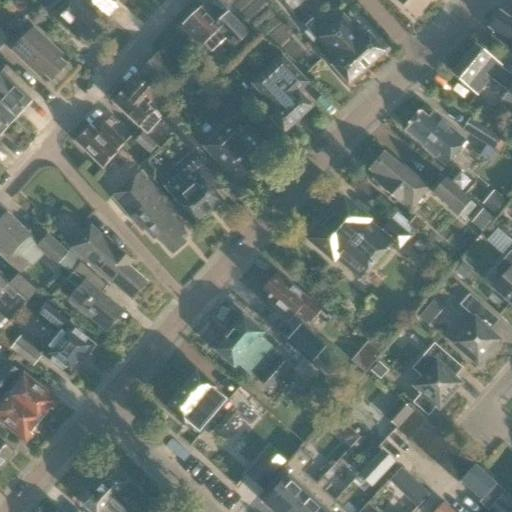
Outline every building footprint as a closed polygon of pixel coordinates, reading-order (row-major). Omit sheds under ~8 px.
[(83,33),(90,39),(100,27),(94,22),(99,17),(79,0),(64,0),(51,14),(78,39),(83,33)] [(241,0),(236,7),(287,46),(305,22),(276,0),(241,0)] [(430,0),(397,0),(415,17),(430,0)] [(204,6),(183,24),(202,45),(202,44),(211,53),(226,39),(234,48),(249,35),(229,12),(218,22),(204,6)] [(511,17),(502,11),(490,27),(497,32),(495,35),(511,48),(511,17)] [(310,29),(304,34),(314,44),(318,40),(336,61),(331,66),(348,84),(384,52),(368,33),(363,37),(343,14),(328,27),(318,15),(307,25),(310,29)] [(0,48),(10,37),(0,27),(0,48)] [(46,72),(53,78),(65,66),(58,60),(63,55),(32,27),(10,51),(40,79),(46,72)] [(476,43),(452,71),(478,92),(492,76),(508,90),(502,99),(511,106),(511,75),(504,69),(500,66),(502,64),(476,43)] [(138,74),(159,92),(180,69),(159,51),(138,74)] [(299,90),(308,81),(283,55),(253,84),(269,101),(262,107),(272,117),(270,119),(283,133),(313,104),(299,90)] [(0,104),(15,118),(31,101),(0,73),(0,104)] [(159,119),(152,112),(155,109),(161,102),(165,98),(159,92),(138,74),(112,102),(139,126),(140,126),(147,132),(159,119)] [(225,93),(217,100),(230,114),(238,107),(225,93)] [(161,102),(155,109),(163,120),(171,113),(161,102)] [(0,134),(15,118),(0,104),(0,134)] [(421,109),(405,128),(427,147),(425,148),(445,164),(466,139),(431,110),(428,114),(421,109)] [(163,120),(191,152),(201,144),(173,111),(171,113),(163,120)] [(227,168),(240,181),(254,169),(250,164),(263,152),(244,131),(247,128),(237,117),(204,147),(225,170),(227,168)] [(469,119),(462,130),(498,152),(505,141),(469,119)] [(125,142),(103,123),(95,132),(89,127),(76,141),(102,168),(125,142)] [(142,137),(135,146),(150,158),(157,150),(142,137)] [(217,182),(191,152),(173,168),(179,175),(163,189),(197,228),(225,204),(210,187),(217,182)] [(383,152),(369,168),(377,174),(371,180),(411,213),(430,189),(403,166),(402,167),(383,152)] [(456,167),(446,179),(453,184),(463,173),(456,167)] [(161,196),(140,172),(111,196),(141,231),(145,227),(154,238),(157,235),(172,253),(185,242),(181,236),(185,233),(171,216),(173,215),(159,198),(161,196)] [(446,180),(432,195),(459,217),(472,202),(446,180)] [(494,191),(482,204),(494,214),(506,201),(494,191)] [(344,200),(312,238),(330,254),(331,252),(361,277),(392,241),(399,247),(409,235),(414,230),(395,213),(390,218),(379,231),(344,200)] [(7,212),(0,218),(0,254),(21,274),(28,266),(14,253),(29,236),(30,234),(7,212)] [(483,212),(473,223),(482,231),(492,220),(483,212)] [(119,249),(90,224),(71,247),(132,299),(148,281),(129,265),(133,261),(119,249)] [(511,236),(501,230),(494,242),(509,250),(511,244),(511,236)] [(29,236),(14,253),(28,266),(31,269),(44,254),(35,246),(40,242),(31,234),(29,236)] [(40,242),(35,246),(44,254),(55,265),(58,263),(67,254),(46,234),(40,242)] [(501,278),(493,287),(511,304),(511,251),(511,252),(503,261),(494,272),(501,278)] [(67,254),(58,263),(60,264),(70,274),(79,263),(68,252),(67,254)] [(70,274),(67,277),(79,288),(70,299),(107,331),(123,313),(98,292),(105,285),(79,263),(70,274)] [(464,263),(455,273),(464,281),(473,270),(464,263)] [(9,283),(0,275),(0,291),(2,289),(12,298),(16,294),(25,302),(35,290),(17,274),(9,283)] [(276,274),(262,290),(270,296),(268,298),(280,308),(281,312),(290,320),(299,310),(311,321),(324,307),(311,296),(307,301),(300,295),(301,294),(289,283),(288,285),(276,274)] [(474,318),(452,342),(477,365),(500,339),(484,325),(493,315),(469,294),(459,305),(474,318)] [(42,354),(70,376),(94,346),(85,338),(81,332),(75,327),(70,327),(66,324),(70,318),(49,301),(36,317),(58,334),(42,354)] [(426,311),(419,318),(429,327),(436,319),(426,311)] [(245,316),(215,350),(235,367),(238,363),(251,374),(259,365),(266,371),(260,377),(272,388),(264,397),(272,405),(299,375),(307,383),(318,370),(305,358),(294,371),(290,367),(278,357),(274,361),(267,355),(274,348),(261,336),(264,333),(245,316)] [(300,325),(287,340),(312,362),(325,347),(300,325)] [(11,351),(33,368),(42,356),(21,339),(11,351)] [(421,393),(412,403),(428,417),(437,407),(439,409),(462,383),(456,378),(451,373),(459,365),(453,360),(435,344),(427,353),(413,369),(421,376),(413,386),(421,393)] [(0,366),(0,387),(39,421),(55,402),(35,385),(36,383),(23,372),(21,374),(5,361),(0,366)] [(379,364),(371,372),(380,380),(387,372),(379,364)] [(184,386),(167,406),(201,435),(213,421),(217,424),(213,430),(225,440),(231,432),(238,424),(240,422),(228,412),(223,418),(219,415),(231,401),(196,371),(184,386)] [(27,435),(39,421),(0,387),(0,423),(1,424),(3,423),(9,428),(13,424),(27,435)] [(400,399),(385,416),(396,426),(411,409),(400,399)] [(396,426),(395,427),(408,438),(426,418),(425,418),(413,407),(411,409),(396,426)] [(426,418),(408,438),(420,448),(438,428),(426,418)] [(338,436),(346,426),(339,420),(331,429),(338,436)] [(255,447),(270,431),(262,424),(247,440),(255,447)] [(438,428),(420,448),(432,459),(450,439),(438,428)] [(0,469),(15,452),(0,438),(0,469)] [(450,439),(432,459),(445,470),(462,450),(450,439)] [(268,449),(246,475),(263,490),(272,480),(286,464),(268,449)] [(279,487),(264,502),(270,509),(274,511),(289,511),(310,490),(316,484),(304,472),(313,462),(300,449),(286,464),(272,480),(279,487)] [(396,463),(382,450),(359,476),(371,488),(396,463)] [(462,450),(445,470),(458,481),(476,461),(462,450)] [(474,464),(460,481),(481,499),(496,482),(474,464)] [(408,468),(398,478),(422,500),(431,490),(408,468)] [(88,490),(82,497),(83,504),(92,511),(100,511),(103,509),(106,511),(150,511),(156,505),(115,469),(106,470),(101,476),(103,486),(99,492),(88,490)] [(310,490),(289,511),(324,511),(329,508),(335,501),(325,491),(331,484),(323,477),(316,484),(310,490)] [(496,485),(487,495),(496,502),(505,492),(496,485)] [(329,508),(324,511),(347,511),(335,501),(329,508)] [(453,511),(443,503),(435,511),(453,511)]
